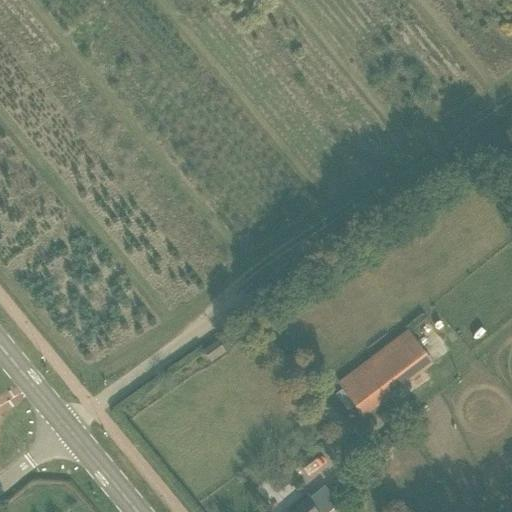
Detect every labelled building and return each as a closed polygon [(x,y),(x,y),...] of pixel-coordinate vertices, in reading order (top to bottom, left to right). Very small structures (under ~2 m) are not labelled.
[(422,372),(399,341),(340,385),(363,416),(422,372)] [(225,352),(219,343),(205,353),(211,362),(225,352)] [(389,452),(398,444),(390,434),(380,441),(389,452)] [(281,468),(267,478),(278,493),(292,483),(281,468)] [(330,511),(339,505),(325,487),(294,511),(330,511)]
